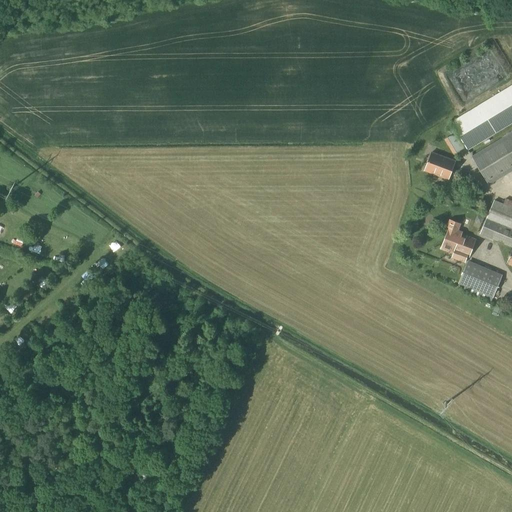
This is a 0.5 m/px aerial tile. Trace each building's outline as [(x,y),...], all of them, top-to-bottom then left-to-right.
[(467,151),(511,124),(511,84),(450,122),(467,151)] [(488,185),(511,170),(511,132),(471,158),(488,185)] [(431,152),(424,172),(431,174),(442,178),(449,181),(456,161),(431,152)] [(511,202),(505,199),(503,205),(493,201),(481,232),(499,239),(497,242),(511,247),(511,250),(507,264),(511,265),(511,202)] [(469,258),(475,240),(461,235),(462,232),(458,231),(460,224),(450,220),(447,227),(449,228),(440,249),(456,255),(454,259),(465,263),(467,257),(469,258)] [(473,266),(467,263),(462,276),(468,278),(465,286),(493,297),(502,275),(474,264),(473,266)]
